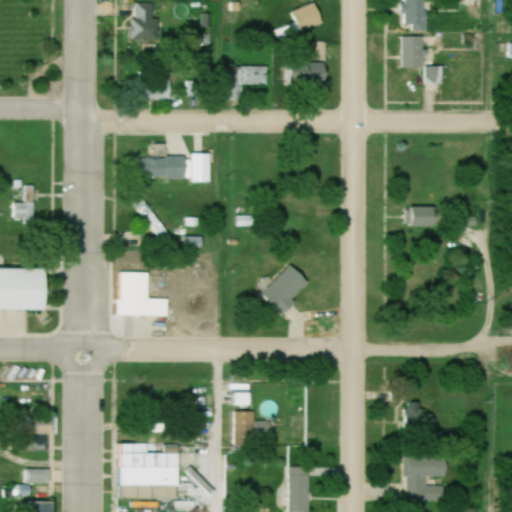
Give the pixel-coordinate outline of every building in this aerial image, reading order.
[(427,31),(427,0),(402,0),(402,31),(427,31)] [(159,42),(159,21),(154,21),(154,4),(133,4),(133,42),(159,42)] [(291,13),(294,24),(275,31),(279,42),(324,26),(316,4),(291,13)] [(424,38),(402,38),(402,70),(424,70),(424,85),(443,86),(443,69),(423,68),(424,38)] [(310,88),(310,66),(288,66),(288,88),(310,88)] [(171,101),(171,83),(147,83),(147,74),(138,74),(138,82),(130,82),(130,101),(171,101)] [(136,159),(136,180),(187,180),(187,159),(136,159)] [(23,203),(12,203),(12,219),(23,219),(23,224),(34,224),(34,187),(23,187),(23,203)] [(435,228),(435,209),(412,209),(412,228),(435,228)] [(311,286),(291,266),(262,295),(282,315),(311,286)] [(0,311),(48,312),(48,270),(0,269),(0,311)] [(149,274),(120,273),(119,317),(168,318),(169,300),(149,300),(149,274)] [(159,408),(159,388),(130,388),(130,408),(159,408)] [(0,406),(39,407),(39,397),(0,397),(0,406)] [(418,403),(403,403),(403,431),(435,431),(435,412),(418,412),(418,403)] [(292,447),(310,447),(310,407),(292,407),(292,447)] [(255,412),(234,412),(234,449),(255,449),(255,412)] [(22,417),(21,452),(48,452),(48,435),(57,435),(57,418),(22,417)] [(179,499),(179,450),(149,450),(149,444),(119,444),(119,499),(179,499)] [(444,503),(444,486),(426,486),(426,477),(447,477),(447,456),(405,456),(405,503),(444,503)] [(309,511),(309,466),(289,466),(289,511),(309,511)] [(28,511),(54,511),(55,502),(28,502),(28,511)]
